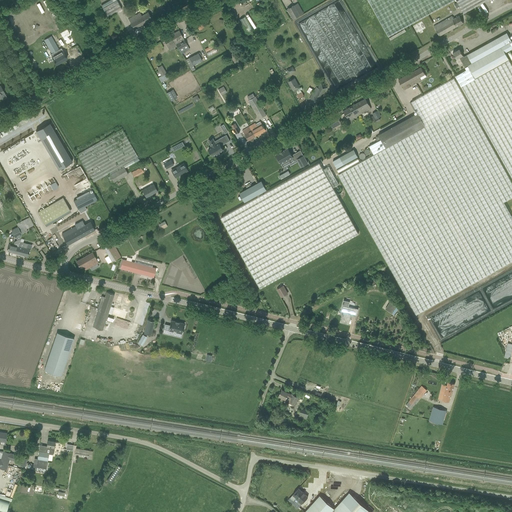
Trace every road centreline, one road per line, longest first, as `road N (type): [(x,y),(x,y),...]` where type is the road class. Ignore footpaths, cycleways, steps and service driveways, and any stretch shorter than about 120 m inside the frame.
road 1 (unclassified): [(60,273),(87,240),(511,6)]
road 2 (unclassified): [(511,497),(252,457)]
road 3 (unclassified): [(244,492),(137,441),(0,418)]
road 4 (tertiary): [(0,118),(208,0)]
road 5 (tertiary): [(290,327),(60,273)]
road 6 (tertiary): [(511,382),(290,327)]
